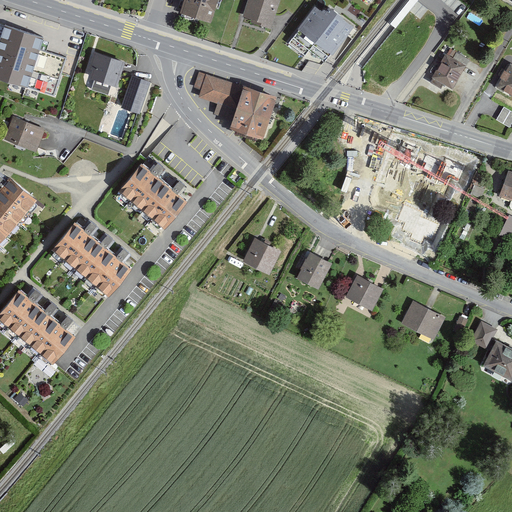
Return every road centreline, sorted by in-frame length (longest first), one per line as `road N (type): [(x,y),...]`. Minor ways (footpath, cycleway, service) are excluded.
road 1 (residential): [(511,308),(323,226),(183,101),(173,72),(177,48)]
road 2 (tertiary): [(511,151),(177,48)]
road 3 (tertiary): [(147,38),(27,0)]
